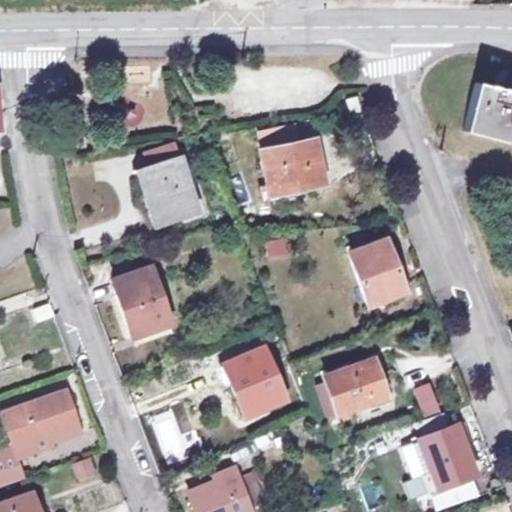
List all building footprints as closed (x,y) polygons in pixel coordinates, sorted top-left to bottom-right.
[(460,137),(511,149),(511,98),(471,89),(460,137)] [(343,118),(353,114),(348,101),(338,105),(343,118)] [(296,146),(293,132),(261,139),(264,152),(258,153),(266,191),(321,180),(313,142),(296,146)] [(141,155),(146,170),(176,159),(170,145),(141,155)] [(136,174),(155,225),(197,210),(178,158),(176,159),(146,170),(136,174)] [(342,251),(361,301),(397,287),(378,237),(342,251)] [(112,272),(132,328),(171,314),(151,258),(112,272)] [(50,300),(33,306),(37,319),(55,313),(50,300)] [(223,360),(245,413),(282,398),(260,345),(223,360)] [(317,371),(330,409),(381,392),(368,354),(317,371)] [(44,391),(46,395),(9,410),(8,405),(0,408),(0,412),(11,442),(47,428),(48,431),(76,420),(62,384),(44,391)] [(421,467),(428,485),(466,470),(454,439),(461,436),(454,417),(447,420),(392,441),(405,473),(421,467)] [(13,446),(15,451),(50,437),(48,431),(47,428),(11,442),(13,446)] [(13,446),(0,450),(0,480),(23,472),(15,451),(13,446)] [(89,457),(71,464),(78,481),(95,473),(89,457)] [(213,467),(219,483),(191,494),(197,511),(219,511),(233,507),(235,511),(250,505),(233,460),(213,467)] [(0,503),(0,511),(37,511),(31,492),(0,503)]
